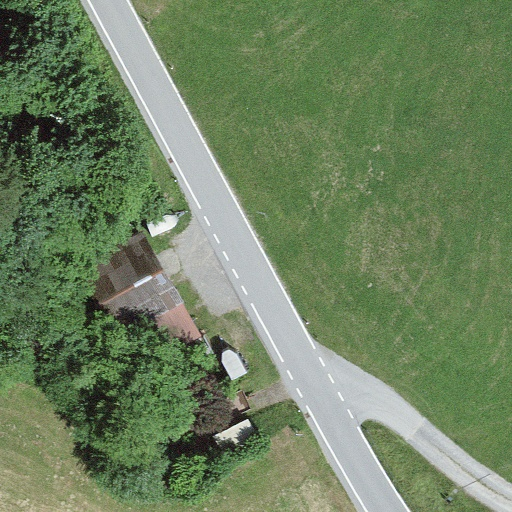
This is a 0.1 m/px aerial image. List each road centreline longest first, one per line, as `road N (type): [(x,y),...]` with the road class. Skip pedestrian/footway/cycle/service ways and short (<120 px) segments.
road 1 (tertiary): [(390,511),(309,380),(106,0)]
road 2 (track): [(309,380),(384,410),(511,497)]
